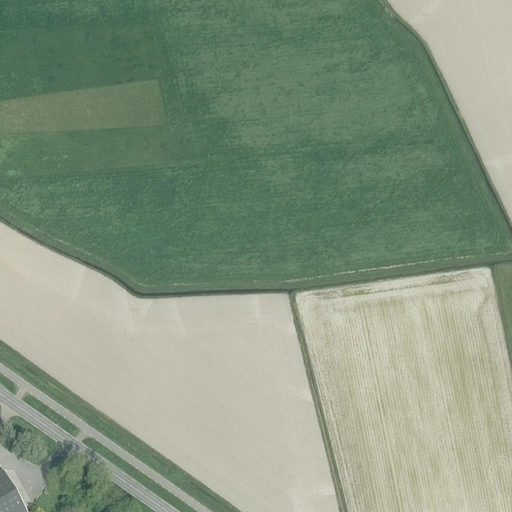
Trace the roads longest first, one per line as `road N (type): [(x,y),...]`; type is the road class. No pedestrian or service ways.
road 1 (unclassified): [(204,511),(0,367)]
road 2 (primary): [(167,511),(0,393)]
